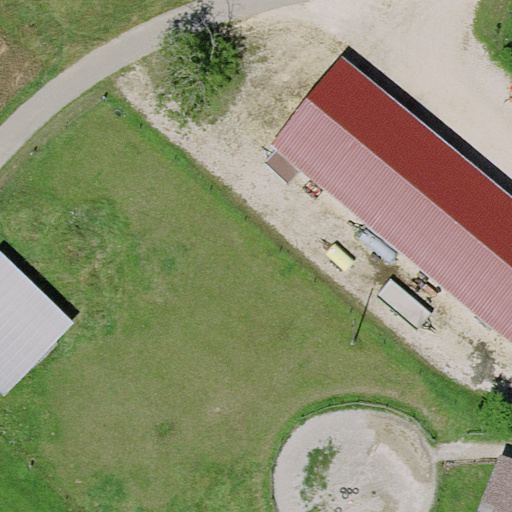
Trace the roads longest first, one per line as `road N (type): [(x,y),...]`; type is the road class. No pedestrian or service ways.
road 1 (track): [(0,156),(75,75),(253,0)]
road 2 (track): [(304,0),(363,35),(511,178)]
